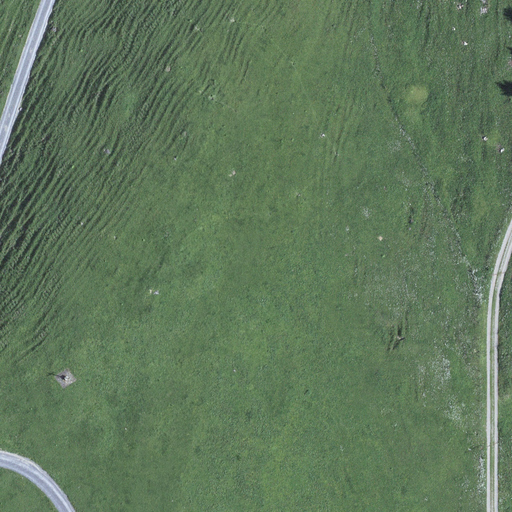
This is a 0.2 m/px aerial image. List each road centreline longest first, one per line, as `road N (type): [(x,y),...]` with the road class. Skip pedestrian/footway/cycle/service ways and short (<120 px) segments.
road 1 (track): [(501,511),(496,304),(511,253)]
road 2 (track): [(52,0),(0,157)]
